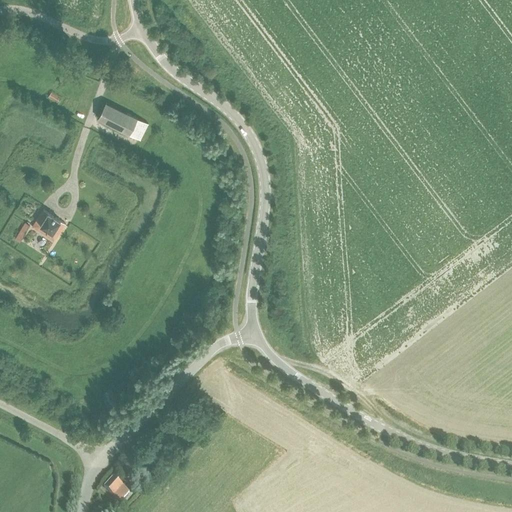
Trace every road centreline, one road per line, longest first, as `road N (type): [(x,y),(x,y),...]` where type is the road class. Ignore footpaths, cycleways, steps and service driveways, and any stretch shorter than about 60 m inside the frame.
road 1 (tertiary): [(255,333),(250,303),(264,203),(259,157),(238,122),(174,71),(141,30)]
road 2 (tertiary): [(511,468),(461,459),(376,426),(292,374),(255,333)]
road 3 (tertiary): [(95,458),(216,347),(255,333)]
road 4 (unclassified): [(0,11),(25,12),(94,40),(141,30)]
